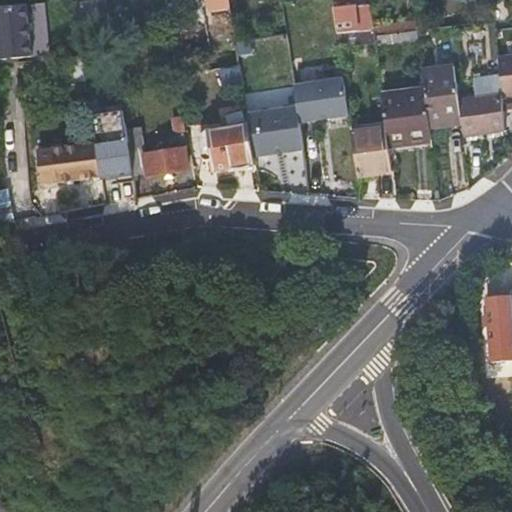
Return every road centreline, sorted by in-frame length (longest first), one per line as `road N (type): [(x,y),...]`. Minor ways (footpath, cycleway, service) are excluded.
road 1 (residential): [(27,241),(196,206),(478,220)]
road 2 (motorway): [(415,490),(385,418),(378,326)]
road 3 (motorway): [(415,490),(329,430),(290,417)]
road 4 (residential): [(378,326),(478,220)]
road 5 (residential): [(200,511),(290,417)]
road 6 (residential): [(290,417),(378,326)]
